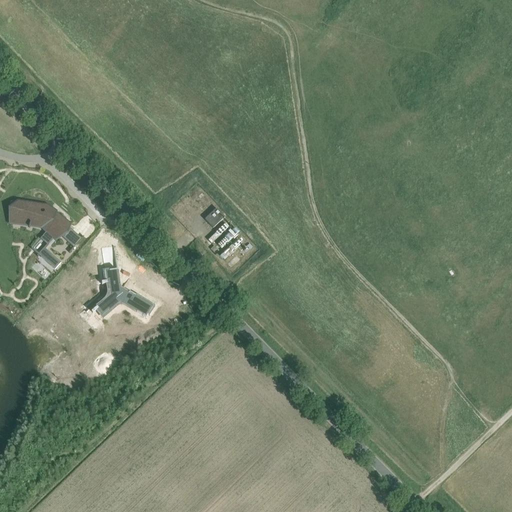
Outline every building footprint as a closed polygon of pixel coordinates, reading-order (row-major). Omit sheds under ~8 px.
[(54,215),(54,216),(52,215),(55,212),(54,211),(50,216),(51,216),(47,220),(44,217),(45,216),(38,214),(40,208),(21,203),(18,211),(14,210),(12,220),(30,225),(29,228),(30,228),(31,225),(40,228),(44,231),(47,234),(41,240),(48,246),(45,249),(44,248),(37,257),(38,257),(48,245),(48,244),(53,239),(53,240),(58,234),(60,232),(62,234),(68,227),(54,215)] [(205,220),(213,229),(225,218),(216,209),(205,220)] [(74,249),(81,240),(70,230),(62,239),(74,249)] [(47,251),(41,258),(55,270),(61,263),(47,251)] [(108,299),(91,313),(93,314),(97,311),(103,318),(104,317),(103,315),(109,311),(110,312),(120,303),(146,318),(153,307),(131,293),(130,293),(129,293),(128,293),(120,288),(117,270),(104,272),(106,282),(102,283),(102,285),(106,285),(108,299)]
